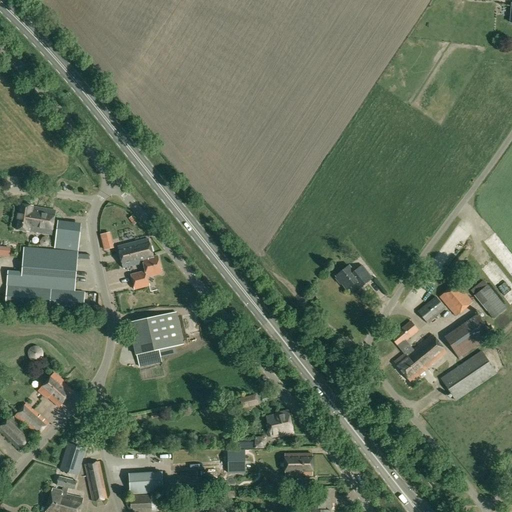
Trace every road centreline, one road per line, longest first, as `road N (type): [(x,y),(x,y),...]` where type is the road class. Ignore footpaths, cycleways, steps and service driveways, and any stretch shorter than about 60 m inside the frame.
road 1 (secondary): [(420,511),(59,62),(0,4)]
road 2 (unclassified): [(481,511),(479,499),(373,367),(364,342),(375,311),(511,131)]
road 3 (unclassified): [(370,511),(113,181)]
road 4 (unclassified): [(100,377),(111,320),(92,215),(113,181)]
road 5 (unclassified): [(113,181),(0,45)]
